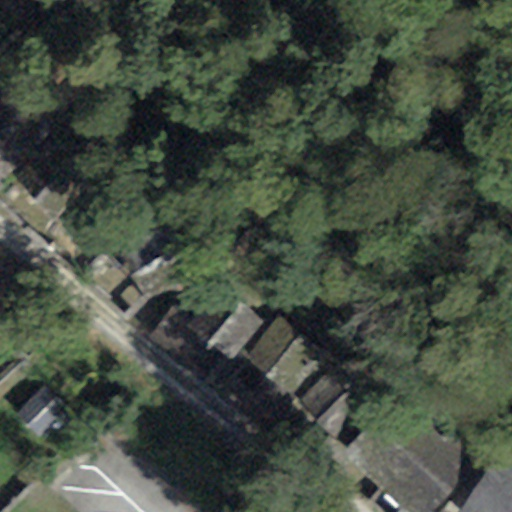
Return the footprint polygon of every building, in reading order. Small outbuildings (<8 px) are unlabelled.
[(49,132),(1,90),(0,91),(0,171),(8,178),(49,132)] [(82,189),(44,158),(19,189),(56,220),(82,189)] [(92,190),(69,221),(101,245),(124,215),(92,190)] [(167,226),(120,251),(144,298),(191,273),(167,226)] [(263,323),(217,289),(194,320),(174,306),(152,336),(185,361),(203,336),(235,361),(263,323)] [(324,356),(279,318),(244,360),(289,398),(324,356)] [(370,393),(332,364),(300,405),(317,418),(314,422),(335,439),(370,393)] [(443,445),(393,401),(344,456),(407,511),(432,511),(482,457),(454,432),(443,445)] [(511,511),(511,443),(506,439),(458,511),(511,511)]
